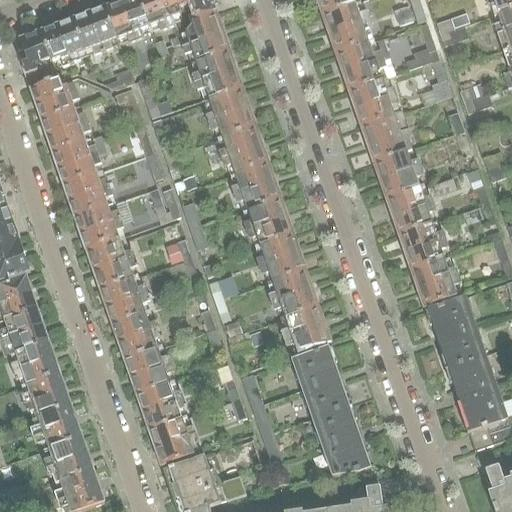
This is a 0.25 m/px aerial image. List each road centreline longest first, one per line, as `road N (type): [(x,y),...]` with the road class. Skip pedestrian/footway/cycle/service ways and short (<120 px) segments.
road 1 (residential): [(441,511),(262,0)]
road 2 (residential): [(0,105),(143,511)]
